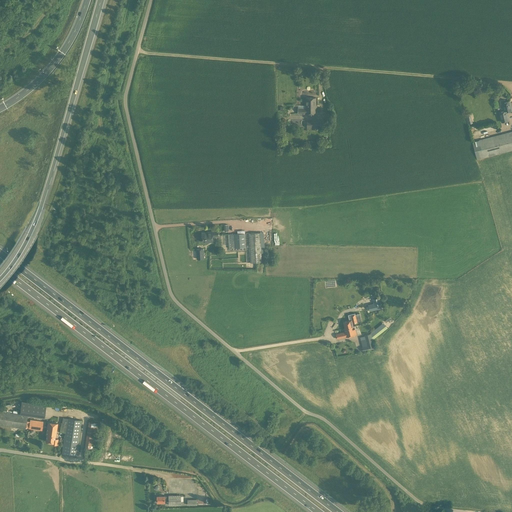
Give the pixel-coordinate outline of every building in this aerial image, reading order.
[(298,108),(298,113),(316,113),(316,98),(306,98),(306,108),(298,108)] [(510,101),(505,102),(505,100),(504,100),(500,101),(499,102),(500,105),(501,106),(503,105),(504,110),(499,112),(502,122),(508,120),(506,112),(511,110),(510,101)] [(319,122),(305,122),(305,128),(307,128),(307,130),(308,130),(308,132),(319,132),(319,122)] [(511,131),(472,142),(477,159),(511,150),(511,131)] [(228,234),(229,248),(246,247),(246,233),(245,233),(244,230),(237,231),(237,234),(228,234)] [(211,232),(202,233),(202,242),(213,241),(213,236),(218,236),(217,231),(211,232)] [(263,233),(260,233),(249,233),(250,262),(261,262),(261,253),(265,253),(263,233)] [(204,248),(196,249),(197,259),(204,259),(204,248)] [(374,303),(368,305),(370,311),(381,308),(379,298),(373,299),(374,303)] [(359,313),(356,314),(350,316),(352,320),(343,322),(345,328),(353,326),(352,323),(357,322),(361,321),(359,313)] [(373,342),(372,340),(388,328),(386,325),(376,333),(375,332),(374,331),(371,333),(365,335),(365,336),(366,339),(367,345),(362,347),(363,351),(374,348),(375,348),(374,342),(373,342)] [(344,332),(336,334),(337,339),(338,339),(346,337),(356,334),(354,326),(353,326),(345,328),(344,328),(344,332)] [(20,414),(44,418),(46,405),(22,401),(21,404),(20,414)] [(0,411),(0,424),(10,426),(21,428),(25,429),(25,428),(29,428),(29,429),(39,430),(42,431),(42,430),(43,422),(30,420),(30,421),(26,421),(27,416),(0,411)] [(60,431),(65,432),(62,453),(78,456),(79,446),(78,446),(82,420),(63,417),(62,423),(61,423),(60,431)] [(88,421),(85,447),(92,448),(93,441),(95,441),(97,427),(99,427),(100,423),(95,422),(88,421)] [(46,433),(45,441),(51,442),(51,443),(57,444),(58,439),(54,439),(55,436),(57,423),(47,422),(46,431),(46,433)] [(165,495),(157,495),(157,502),(165,502),(165,501),(169,501),(169,505),(181,505),(181,495),(169,495),(169,496),(165,496),(165,495)]
